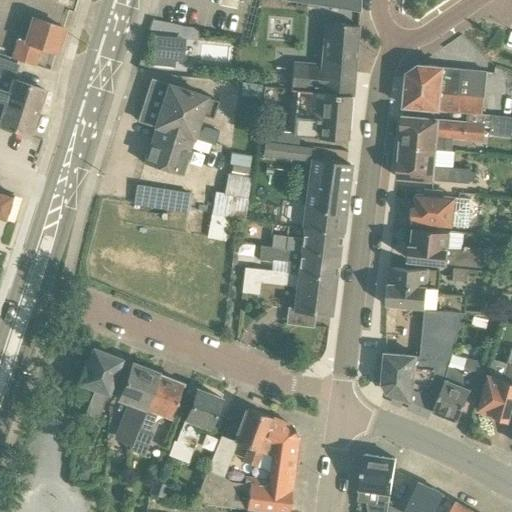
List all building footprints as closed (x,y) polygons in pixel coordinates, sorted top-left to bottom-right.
[(284,0),(360,13),(360,0),(284,0)] [(57,52),(64,29),(33,19),(31,25),(24,22),(13,59),(38,67),(44,48),(57,52)] [(290,91),(308,93),(308,92),(314,93),(353,96),(359,26),(323,23),(319,66),(308,65),(308,66),(293,64),(290,91)] [(174,68),(175,59),(177,40),(155,38),(152,66),(174,68)] [(46,91),(13,80),(18,65),(0,58),(0,101),(38,113),(46,91)] [(486,71),(444,69),(445,68),(419,65),(407,74),(404,108),(483,115),(486,71)] [(207,97),(169,85),(152,80),(139,122),(156,127),(145,164),(182,175),(194,139),(215,146),(220,132),(206,128),(202,131),(197,129),(201,115),(213,119),(219,102),(207,98),(207,97)] [(242,98),(263,99),(264,87),(244,85),(242,98)] [(295,117),(294,135),(315,137),(315,138),(349,141),(353,96),(314,93),(312,119),(295,117)] [(0,101),(0,126),(2,127),(31,136),(38,113),(0,101)] [(401,147),(437,151),(438,138),(483,141),(484,124),(440,121),(440,120),(404,116),(401,147)] [(511,136),(511,117),(492,116),(490,135),(511,136)] [(265,142),(277,144),(279,131),(255,128),(253,141),(265,142)] [(290,145),(277,144),(265,142),(264,154),(289,158),(290,145)] [(437,151),(401,147),(398,178),(434,181),(471,184),(472,170),(436,167),(437,151)] [(229,165),(249,169),(251,156),(232,152),(229,165)] [(305,228),(342,232),(350,165),(313,160),(305,228)] [(135,209),(189,210),(190,188),(135,186),(135,209)] [(469,229),(472,200),(444,197),(444,192),(426,190),(425,196),(416,195),(413,223),(469,229)] [(0,218),(5,220),(13,196),(0,191),(0,218)] [(244,220),(247,198),(215,192),(211,216),(244,220)] [(342,232),(305,228),(303,240),(274,236),(273,248),(339,256),(342,232)] [(451,232),(434,231),(414,229),(413,246),(411,246),(410,261),(483,267),(483,264),(484,249),(466,247),(466,251),(449,249),(451,232)] [(339,256),(273,248),(261,246),(259,260),(287,264),(286,273),(336,280),(339,256)] [(497,266),(499,250),(484,249),(483,264),(497,266)] [(336,280),(286,273),(246,268),(242,293),(259,295),(260,283),(297,287),(294,309),(317,313),(332,315),(332,313),(336,280)] [(467,297),(438,295),(440,272),(391,268),(390,284),(389,283),(387,307),(425,310),(464,313),(465,313),(467,297)] [(453,282),(468,283),(469,270),(454,269),(453,282)] [(464,313),(425,310),(421,357),(386,353),(383,385),(388,394),(434,412),(439,399),(446,378),(449,368),(450,365),(464,313)] [(479,411),(510,421),(511,413),(511,348),(508,364),(510,364),(506,380),(491,375),(479,411)] [(97,421),(114,379),(121,360),(94,350),(81,383),(95,390),(85,416),(97,421)] [(449,368),(446,378),(439,399),(434,412),(459,422),(471,391),(479,394),(487,365),(468,359),(464,369),(450,365),(449,368)] [(138,427),(158,374),(132,365),(119,399),(132,404),(118,440),(132,445),(138,427)] [(158,374),(138,427),(151,432),(158,413),(170,417),(183,384),(158,374)] [(192,403),(177,443),(174,442),(169,456),(189,464),(199,435),(196,433),(199,426),(210,430),(221,399),(190,387),(185,400),(192,403)] [(262,453),(267,441),(275,419),(248,409),(235,442),(249,447),(243,462),(256,468),(262,453)] [(275,419),(267,441),(262,453),(273,457),(269,486),(258,484),(259,480),(246,478),(246,484),(234,483),(225,478),(208,472),(207,471),(194,504),(259,511),(289,511),(299,437),(293,426),(275,419)] [(151,432),(138,427),(132,445),(129,451),(142,455),(151,432)] [(208,472),(225,478),(236,449),(220,442),(208,472)] [(388,511),(389,510),(397,460),(368,455),(367,455),(366,456),(365,457),(365,458),(360,490),(379,492),(378,505),(374,504),(372,511),(388,511)] [(92,468),(80,463),(75,476),(87,480),(92,468)] [(170,487),(154,481),(150,493),(165,499),(170,487)] [(394,511),(389,510),(388,511),(436,511),(444,496),(445,495),(419,483),(404,511),(394,511)] [(436,511),(473,511),(456,502),(444,496),(436,511)]
